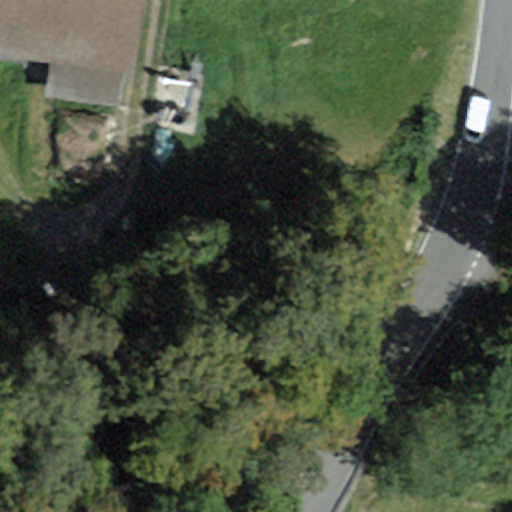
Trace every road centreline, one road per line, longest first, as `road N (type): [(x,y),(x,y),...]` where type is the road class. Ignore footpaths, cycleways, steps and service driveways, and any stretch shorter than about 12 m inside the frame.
road 1 (tertiary): [(307,511),(445,259)]
road 2 (tertiary): [(445,259),(484,149),(503,0)]
